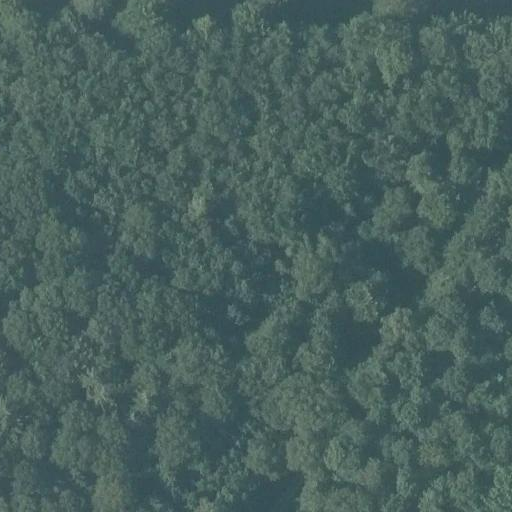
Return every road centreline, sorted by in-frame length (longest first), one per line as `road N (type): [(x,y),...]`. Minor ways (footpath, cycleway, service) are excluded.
road 1 (track): [(0,469),(64,428),(104,343),(171,285),(231,214),(290,185),(389,165),(511,64)]
road 2 (track): [(511,32),(282,69),(0,141)]
road 3 (track): [(432,43),(321,24),(0,39)]
road 4 (track): [(274,511),(511,164)]
road 5 (track): [(0,387),(343,410)]
